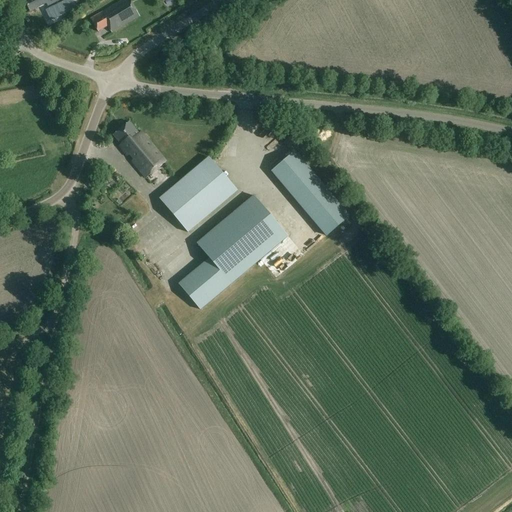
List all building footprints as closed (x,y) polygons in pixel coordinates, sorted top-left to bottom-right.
[(47,7),(60,0),(24,0),(30,12),(46,3),(47,7)] [(71,0),(68,0),(45,12),(50,21),(76,9),(71,0)] [(111,32),(139,16),(129,0),(121,0),(100,13),(90,19),(98,32),(108,26),(111,32)] [(132,162),(146,179),(166,162),(142,133),(139,135),(129,123),(114,136),(122,145),(119,147),(127,157),(130,155),(135,160),(132,162)] [(271,172),(326,237),(350,217),(296,152),(271,172)] [(189,234),(238,193),(209,157),(159,198),(189,234)] [(201,311),(233,284),(232,283),(288,237),(254,196),(197,244),(209,259),(179,284),(201,311)] [(286,246),(280,249),(286,258),(292,255),(286,246)] [(133,264),(145,258),(142,251),(130,257),(133,264)]
